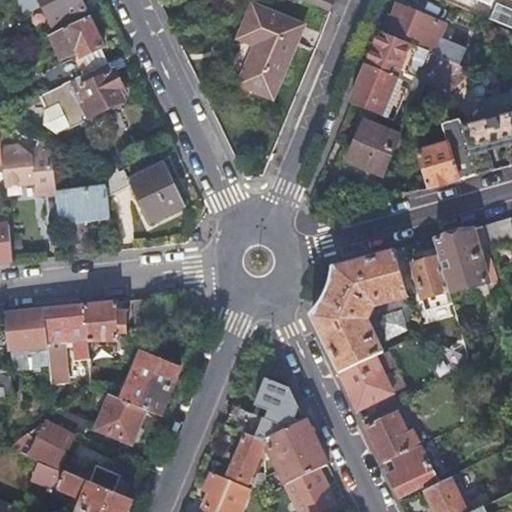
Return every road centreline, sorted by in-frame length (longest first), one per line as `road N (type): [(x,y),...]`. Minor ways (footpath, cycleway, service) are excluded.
road 1 (residential): [(127,0),(236,226)]
road 2 (residential): [(366,0),(276,226)]
road 3 (residential): [(278,308),(378,511)]
road 4 (residential): [(243,311),(156,511)]
road 5 (residential): [(511,192),(302,254)]
road 6 (residential): [(211,263),(0,286)]
